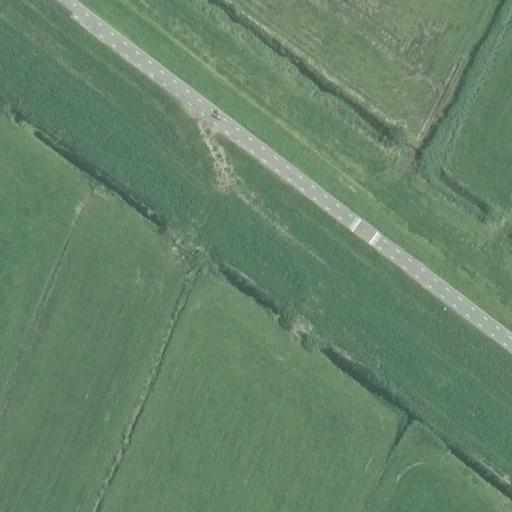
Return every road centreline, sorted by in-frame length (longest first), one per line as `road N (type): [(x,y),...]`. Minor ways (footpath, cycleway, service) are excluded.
road 1 (tertiary): [(58,0),(511,345)]
road 2 (track): [(295,346),(324,310),(329,273),(224,184),(191,101)]
